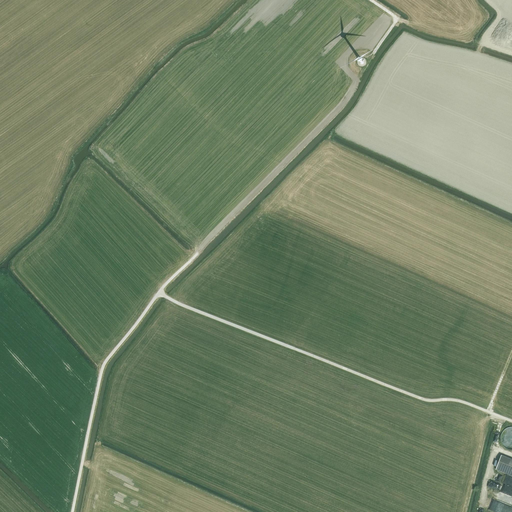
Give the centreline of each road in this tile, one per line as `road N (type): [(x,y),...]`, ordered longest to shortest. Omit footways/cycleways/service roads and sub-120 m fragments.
road 1 (track): [(511,420),(458,399),(421,399),(159,292)]
road 2 (track): [(72,511),(102,366),(198,253)]
